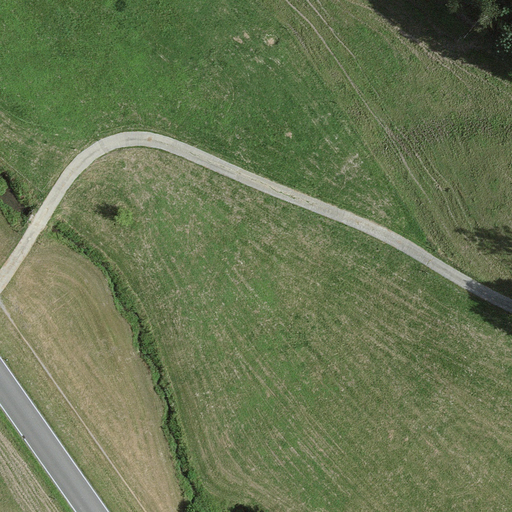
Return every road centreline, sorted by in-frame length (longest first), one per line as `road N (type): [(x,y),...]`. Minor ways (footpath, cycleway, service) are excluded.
road 1 (track): [(0,275),(81,161),(106,142),(159,139),(511,303)]
road 2 (tertiary): [(0,380),(93,511)]
